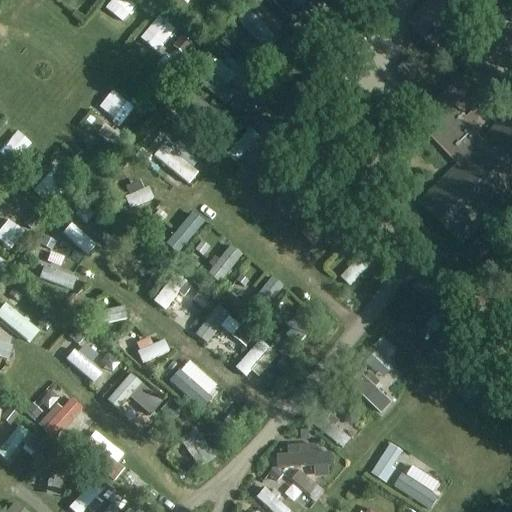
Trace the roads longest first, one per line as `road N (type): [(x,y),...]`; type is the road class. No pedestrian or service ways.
road 1 (track): [(330,0),(283,45),(275,103),(303,158),(339,168),(365,195),(378,247),(404,259),(206,473),(182,469),(159,487),(155,511)]
road 2 (track): [(511,358),(453,279),(404,259)]
